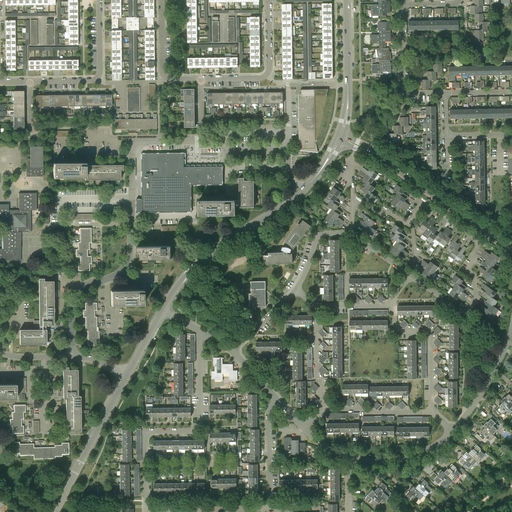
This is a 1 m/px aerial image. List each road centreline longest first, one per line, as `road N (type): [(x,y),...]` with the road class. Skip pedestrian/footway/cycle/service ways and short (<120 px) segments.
road 1 (residential): [(200,331),(200,424),(147,433),(145,500),(155,510),(227,509)]
road 2 (residential): [(301,191),(285,169),(235,169),(226,145),(138,141),(131,155)]
road 3 (tertiary): [(511,251),(379,156),(339,138)]
road 4 (tertiary): [(161,310),(206,254),(301,191)]
road 5 (residential): [(405,224),(422,201),(480,242),(467,271),(475,299),(465,314)]
road 6 (residential): [(72,356),(72,302),(121,271),(131,224)]
road 7 (tertiary): [(55,511),(126,375)]
road 8 (residential): [(227,509),(268,504),(268,411),(276,399)]
road 9 (residential): [(29,81),(97,78),(98,0)]
road 10 (residential): [(268,0),(266,75),(200,78)]
road 11 (tertiary): [(339,138),(347,104),(346,0)]
road 12 (residential): [(430,411),(429,333),(397,328),(393,305)]
road 13 (residential): [(443,92),(403,91),(401,4)]
